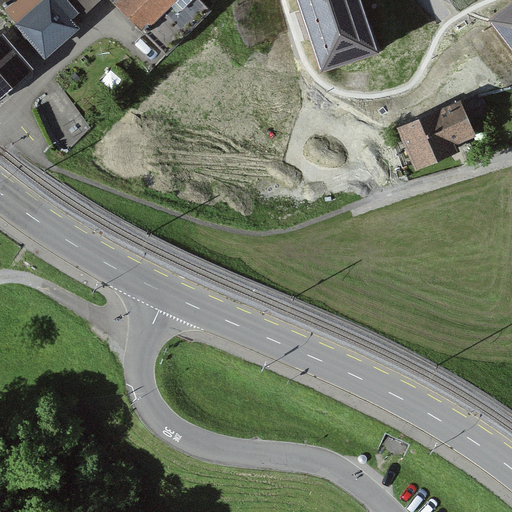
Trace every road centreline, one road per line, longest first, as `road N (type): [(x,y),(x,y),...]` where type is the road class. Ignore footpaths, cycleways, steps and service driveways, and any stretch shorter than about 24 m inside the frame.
road 1 (residential): [(392,511),(358,478),(321,462),(211,448),(174,432),(154,412),(146,385),(145,353),(167,295)]
road 2 (secondary): [(167,295),(441,420),(511,470)]
road 3 (secondary): [(0,192),(84,253),(167,295)]
